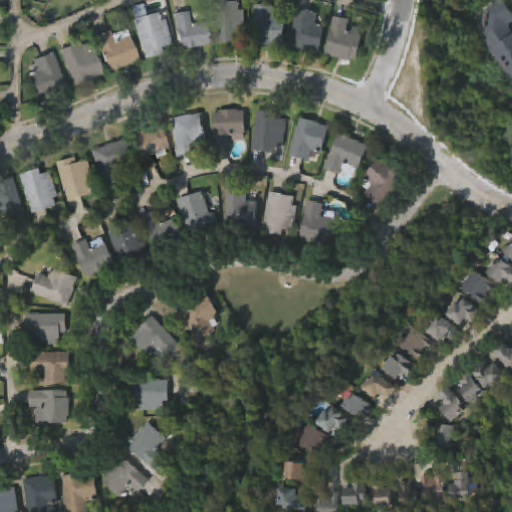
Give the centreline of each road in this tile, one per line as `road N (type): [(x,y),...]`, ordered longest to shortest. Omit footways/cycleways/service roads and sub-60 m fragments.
road 1 (residential): [(0,456),(87,444),(103,426),(103,327),(110,311),(139,291),(240,260),(343,274),(367,264),(447,167)]
road 2 (tertiary): [(0,149),(166,88),(226,75),(300,82),(369,113)]
road 3 (residential): [(379,458),(419,395),(511,313)]
road 4 (tertiary): [(369,113),(511,211)]
